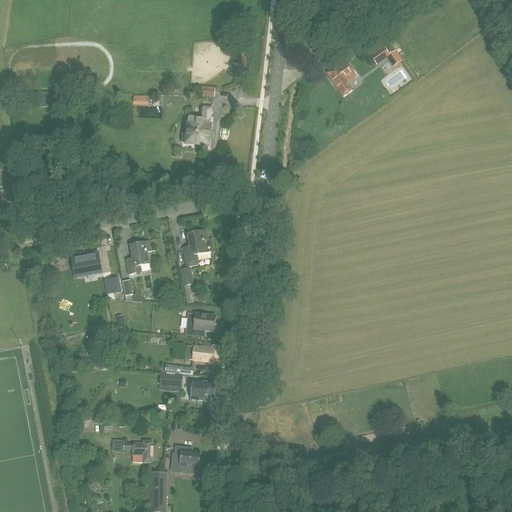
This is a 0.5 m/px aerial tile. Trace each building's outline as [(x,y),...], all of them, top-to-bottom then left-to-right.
[(391,53),(386,45),(371,57),(376,64),(381,60),(384,64),(388,61),(387,59),(388,58),(393,66),(402,60),(395,50),(391,53)] [(237,66),(237,68),(249,69),(250,49),(236,48),(234,65),(237,66)] [(346,61),(327,74),(343,98),(352,91),(347,84),(357,77),(346,61)] [(43,93),(36,93),(36,104),(42,104),(42,103),(58,103),(58,94),(43,93)] [(188,146),(209,148),(213,111),(205,110),(204,120),(191,119),(188,146)] [(208,241),(206,231),(194,233),(195,236),(188,237),(190,248),(184,249),(187,264),(198,262),(197,255),(207,254),(204,241),(208,241)] [(151,252),(149,242),(138,245),(138,246),(131,248),(134,259),(127,261),(130,275),(142,272),(141,267),(150,265),(147,253),(151,252)] [(74,272),(75,272),(76,275),(77,276),(83,275),(84,274),(83,270),(87,269),(89,276),(102,273),(100,267),(102,266),(102,267),(106,266),(104,255),(100,256),(100,254),(82,258),(81,255),(71,257),(73,265),(71,266),(72,270),(74,270),(74,272)] [(206,271),(217,272),(217,260),(201,260),(201,263),(206,263),(206,271)] [(195,303),(192,286),(195,286),(192,269),(181,271),(185,288),(185,287),(189,304),(195,303)] [(125,299),(124,291),(122,292),(120,279),(112,280),(112,282),(106,283),(107,293),(114,292),(114,293),(111,294),(112,301),(125,299)] [(133,295),(130,282),(123,283),(125,297),(133,295)] [(189,315),(187,336),(205,338),(205,331),(214,332),(215,330),(217,329),(218,325),(215,323),(216,317),(197,315),(196,316),(189,315)] [(211,365),(219,366),(221,348),(216,348),(216,345),(205,344),(204,348),(188,347),(186,360),(211,363),(211,365)] [(165,374),(193,377),(194,369),(166,365),(165,374)] [(183,388),(184,376),(162,374),(161,387),(183,388)] [(195,382),(195,383),(193,400),(208,402),(209,398),(215,398),(217,385),(195,382)] [(93,417),(86,418),(73,419),(74,430),(87,429),(94,428),(93,417)] [(145,442),(144,444),(133,444),(124,444),(115,444),(115,455),(124,455),(124,451),(133,451),(133,457),(144,457),(144,464),(152,464),(152,462),(162,462),(163,445),(153,445),(153,443),(145,442)] [(200,468),(201,454),(193,453),(193,450),(177,448),(176,461),(183,461),(182,466),(200,468)] [(149,473),(148,511),(166,511),(168,474),(149,473)]
